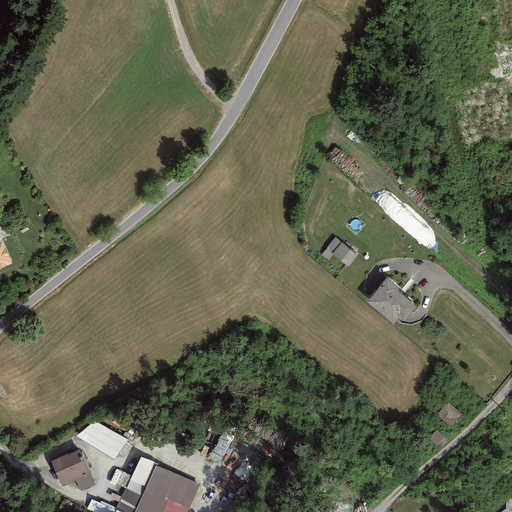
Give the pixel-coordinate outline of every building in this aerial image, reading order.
[(0,261),(11,258),(1,229),(0,229),(0,261)] [(357,251),(335,234),(321,253),(329,259),(334,252),(348,263),(357,251)] [(418,298),(385,269),(364,293),(392,318),(401,308),(406,312),(418,298)] [(437,410),(452,423),(463,411),(448,398),(437,410)] [(227,415),(209,457),(220,462),(239,420),(227,415)] [(95,417),(76,431),(112,455),(127,436),(95,417)] [(78,444),(52,455),(63,481),(75,475),(81,488),(95,482),(78,444)] [(186,511),(201,481),(140,454),(114,511),(186,511)]
